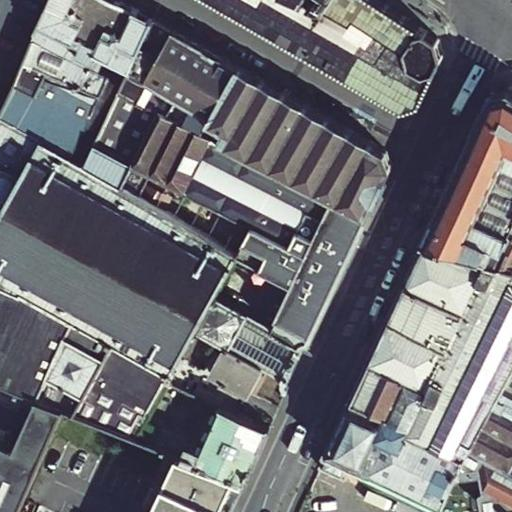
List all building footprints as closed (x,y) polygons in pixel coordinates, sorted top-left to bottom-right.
[(119,0),(52,0),(13,86),(33,95),(49,67),(99,91),(140,10),(119,0)] [(439,38),(380,0),(334,0),(329,12),(303,0),(215,0),(300,49),(405,109),(422,103),(444,56),(439,38)] [(303,0),(329,12),(334,0),(303,0)] [(220,286),(236,255),(85,167),(122,88),(155,17),(140,10),(99,91),(85,120),(33,95),(13,86),(0,112),(0,383),(37,400),(64,410),(138,437),(140,432),(149,415),(199,324),(228,343),(266,366),(288,379),(306,341),(280,323),(220,286)] [(155,17),(122,88),(208,133),(240,66),(155,17)] [(387,151),(240,66),(208,133),(340,199),(370,215),(393,166),(387,151)] [(511,85),(494,91),(425,239),(501,262),(511,236),(511,85)] [(85,167),(236,255),(242,243),(301,278),(294,291),(285,312),(280,323),(306,341),(308,340),(312,340),(370,215),(340,199),(208,133),(122,88),(85,167)] [(511,236),(501,262),(511,265),(511,236)] [(425,239),(320,467),(355,483),(362,468),(373,474),(368,485),(428,511),(453,511),(472,475),(485,447),(511,390),(511,265),(501,262),(425,239)] [(220,286),(280,323),(285,312),(243,286),(252,264),(294,291),(301,278),(242,243),(236,255),(220,286)] [(240,411),(266,366),(228,343),(214,370),(225,378),(214,398),(223,402),(240,411)] [(511,390),(485,447),(511,462),(511,390)] [(0,441),(0,511),(17,511),(64,410),(37,400),(13,447),(0,441)] [(248,480),(272,428),(240,411),(223,402),(202,446),(192,441),(193,438),(165,423),(155,443),(181,453),(248,480)] [(155,443),(165,423),(149,415),(140,432),(138,437),(155,443)] [(511,511),(511,462),(485,447),(472,475),(498,476),(499,494),(496,494),(495,495),(494,497),(495,511),(511,511)] [(232,511),(248,480),(181,453),(152,511),(232,511)]
